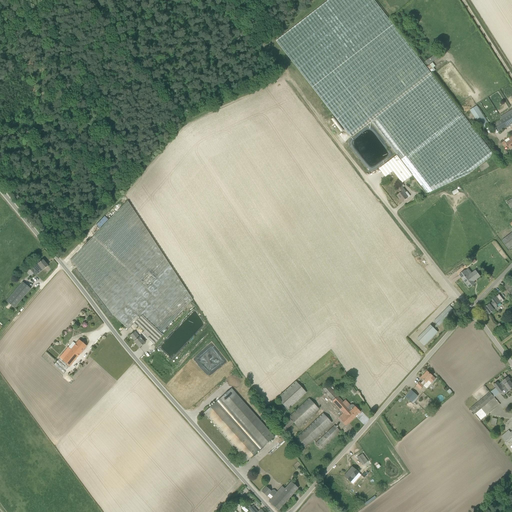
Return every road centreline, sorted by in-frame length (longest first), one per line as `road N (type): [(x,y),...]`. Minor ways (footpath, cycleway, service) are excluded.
road 1 (unclassified): [(270,511),(0,188)]
road 2 (unclassified): [(291,511),(469,309)]
road 3 (unclassified): [(469,309),(366,178)]
road 4 (track): [(182,120),(70,0)]
road 5 (track): [(283,75),(366,178)]
